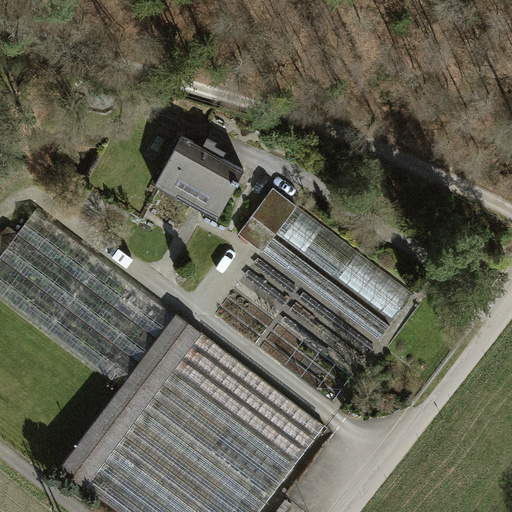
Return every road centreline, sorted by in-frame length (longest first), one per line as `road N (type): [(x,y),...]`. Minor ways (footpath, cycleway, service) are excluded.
road 1 (track): [(0,15),(111,60),(389,146),(511,213)]
road 2 (residential): [(511,302),(348,511)]
